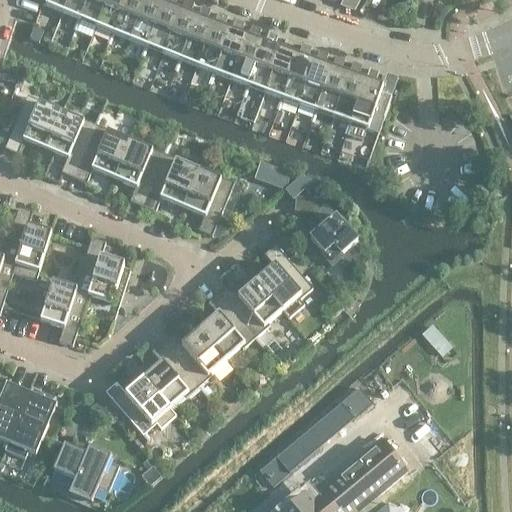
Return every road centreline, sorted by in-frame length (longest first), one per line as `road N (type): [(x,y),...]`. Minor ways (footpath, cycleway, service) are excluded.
road 1 (residential): [(511,31),(461,53),(426,54),(257,0)]
road 2 (residential): [(180,267),(154,311),(85,374),(0,346)]
road 3 (residential): [(180,267),(165,244),(0,177)]
